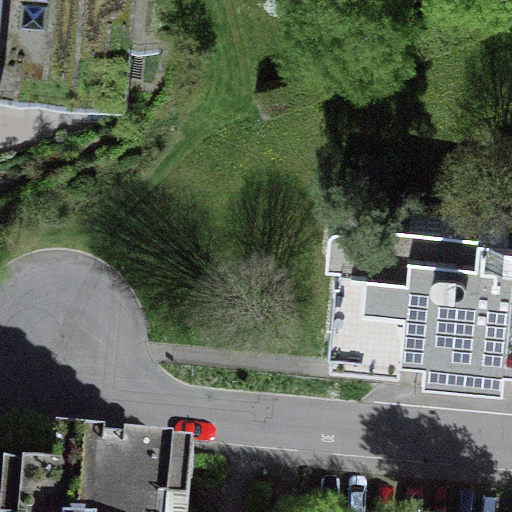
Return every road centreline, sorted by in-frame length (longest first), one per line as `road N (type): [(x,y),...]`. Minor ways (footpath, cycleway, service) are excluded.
road 1 (residential): [(511,450),(150,414)]
road 2 (residential): [(150,414),(123,314),(75,287),(28,296),(4,337),(1,386)]
road 3 (residential): [(1,386),(44,421),(97,427),(150,414)]
